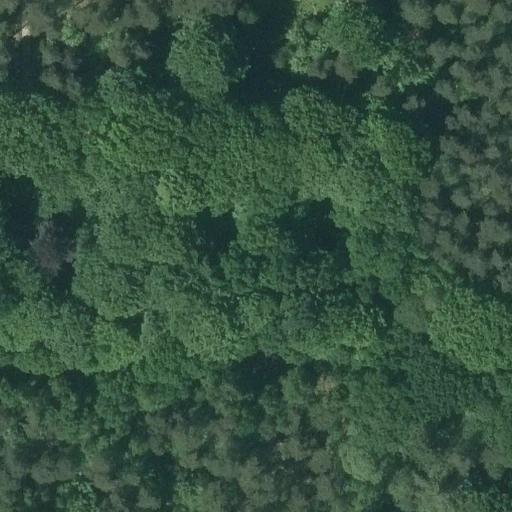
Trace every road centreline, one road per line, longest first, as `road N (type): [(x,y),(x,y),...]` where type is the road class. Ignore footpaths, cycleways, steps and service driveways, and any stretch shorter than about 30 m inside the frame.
road 1 (track): [(501,361),(0,364)]
road 2 (track): [(404,0),(410,332)]
